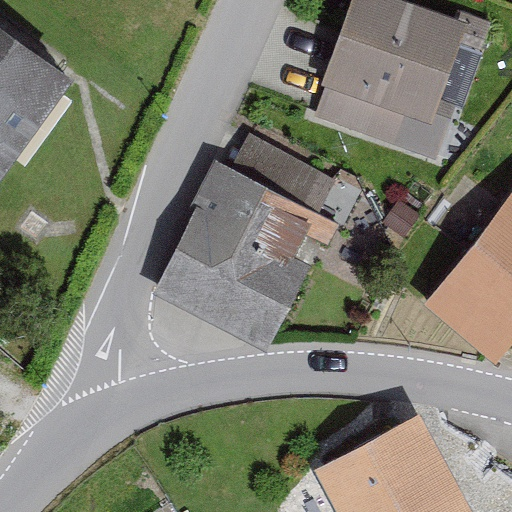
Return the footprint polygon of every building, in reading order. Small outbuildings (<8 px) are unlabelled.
[(470,28),(381,0),(355,0),(317,122),(429,157),(470,28)] [(0,207),(83,91),(0,32),(0,207)] [(231,176),(217,169),(152,296),(271,356),(338,226),(318,216),(333,188),(247,145),(231,176)] [(511,203),(430,310),(502,366),(511,353),(511,203)] [(470,511),(425,425),(324,478),(342,511),(470,511)]
